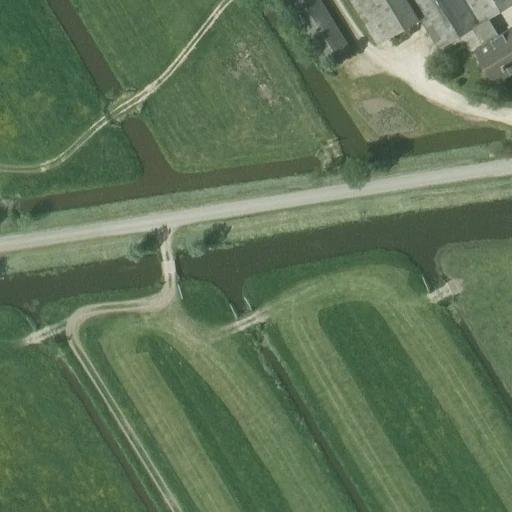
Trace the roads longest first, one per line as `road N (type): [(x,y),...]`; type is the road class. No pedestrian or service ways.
road 1 (unclassified): [(0,244),(511,166)]
road 2 (track): [(160,221),(170,299),(87,318),(80,338),(95,382),(172,511)]
